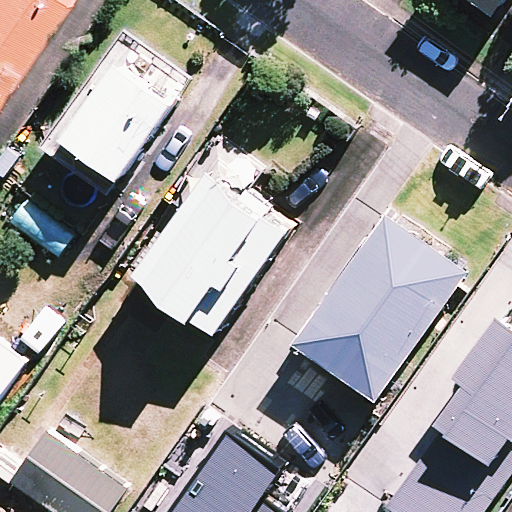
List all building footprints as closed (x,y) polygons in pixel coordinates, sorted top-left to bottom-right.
[(0,0),(0,86),(60,0),(0,0)] [(192,74),(131,33),(56,144),(116,185),(192,74)] [(262,166),(226,142),(142,265),(225,322),(296,217),(249,186),(262,166)] [(469,265),(389,212),(303,339),(382,393),(469,265)] [(451,424),(396,501),(411,511),(486,511),(511,477),(511,316),(505,312),(462,373),(472,380),(444,419),(451,424)] [(0,400),(30,358),(0,336),(0,400)] [(294,461),(239,423),(176,511),(292,511),(269,496),(294,461)] [(111,511),(132,485),(51,424),(14,473),(66,511),(111,511)]
